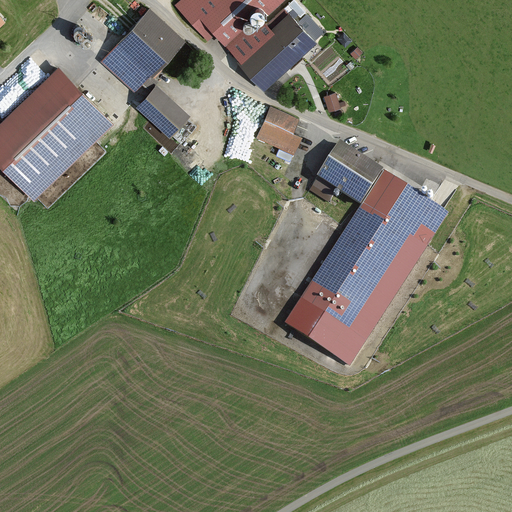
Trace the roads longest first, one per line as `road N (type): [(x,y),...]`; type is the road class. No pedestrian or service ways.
road 1 (unclassified): [(511,199),(241,88),(145,0)]
road 2 (unclassified): [(285,511),(355,471),(511,409)]
